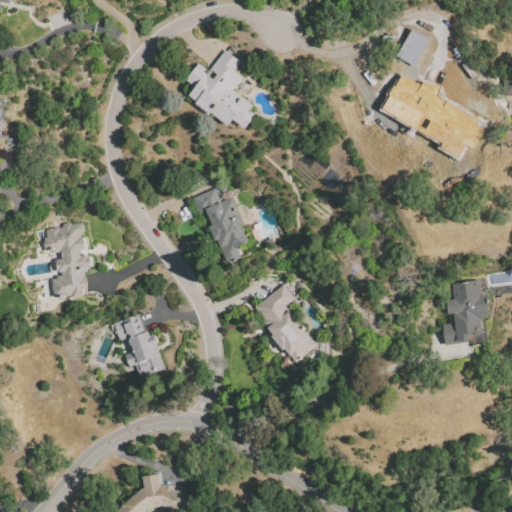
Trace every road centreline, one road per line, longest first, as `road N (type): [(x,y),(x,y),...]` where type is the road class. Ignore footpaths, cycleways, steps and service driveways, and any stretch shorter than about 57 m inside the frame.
road 1 (residential): [(201,425),(214,358),(205,314),(121,191),(114,110),(138,56),(185,19),(229,11),(278,31)]
road 2 (residential): [(41,511),(96,447),(171,419),(218,432),(339,511),(511,500)]
